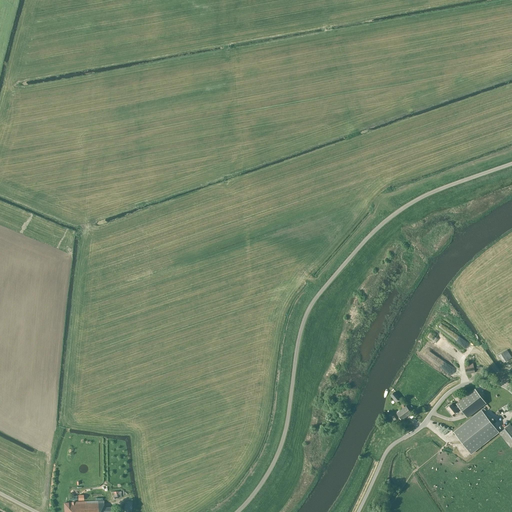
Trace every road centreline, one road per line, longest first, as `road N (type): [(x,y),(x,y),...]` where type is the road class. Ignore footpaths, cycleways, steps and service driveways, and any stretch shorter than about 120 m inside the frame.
road 1 (unclassified): [(238,511),(276,457),(298,339),(323,288),(405,207),(511,164)]
road 2 (unclassified): [(358,511),(388,448),(447,393),(481,382),(511,391)]
